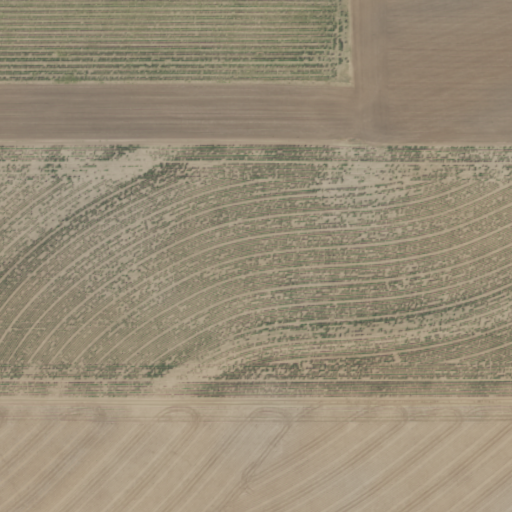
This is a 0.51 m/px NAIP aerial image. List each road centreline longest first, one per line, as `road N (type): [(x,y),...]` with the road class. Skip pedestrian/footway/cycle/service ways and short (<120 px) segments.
road 1 (residential): [(0,163),(511,154)]
road 2 (residential): [(0,79),(372,68),(397,28),(396,0)]
